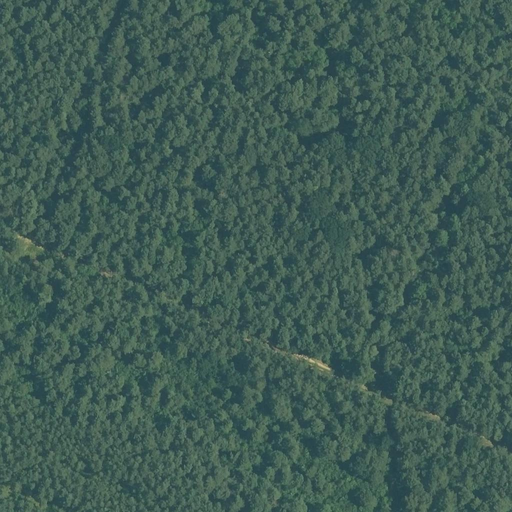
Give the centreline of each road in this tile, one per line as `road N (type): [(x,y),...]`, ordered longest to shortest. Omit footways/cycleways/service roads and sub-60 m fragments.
road 1 (track): [(511,456),(0,236)]
road 2 (track): [(114,0),(59,151),(44,252)]
